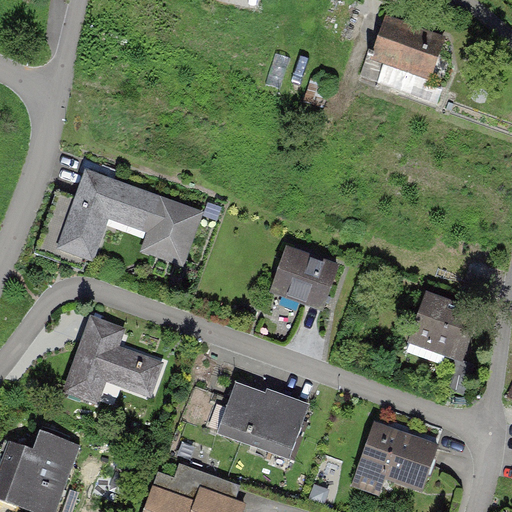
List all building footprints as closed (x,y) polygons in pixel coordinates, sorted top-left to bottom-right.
[(451,41),(391,17),(376,55),(435,79),(451,41)] [(377,78),(426,95),(431,80),(383,62),(377,78)] [(335,81),(312,75),(305,100),(328,107),(335,81)] [(209,214),(88,168),(59,244),(101,260),(114,225),(146,238),(142,248),(189,265),(209,214)] [(78,193),(61,187),(41,238),(59,244),(78,193)] [(344,273),(289,252),(275,290),(329,311),(344,273)] [(430,303),(415,342),(468,362),(482,323),(430,303)] [(92,313),(64,391),(99,403),(107,381),(151,397),(165,359),(121,343),(127,326),(92,313)] [(292,463),(315,404),(242,376),(220,435),(292,463)] [(379,424),(359,478),(383,487),(389,473),(426,487),(441,448),(379,424)] [(0,494),(45,511),(56,511),(83,443),(51,431),(42,453),(12,441),(0,472),(0,494)] [(248,511),(249,509),(203,493),(199,504),(156,489),(147,511),(248,511)]
